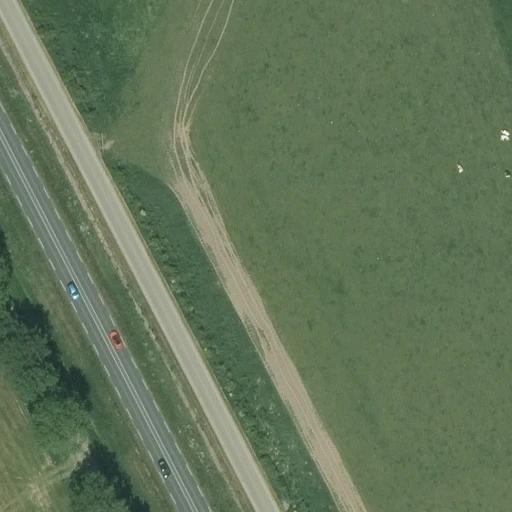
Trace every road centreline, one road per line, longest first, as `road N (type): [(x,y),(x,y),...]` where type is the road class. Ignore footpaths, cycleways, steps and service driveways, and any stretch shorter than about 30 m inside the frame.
road 1 (unclassified): [(271,511),(2,0)]
road 2 (primary): [(0,138),(192,511)]
road 3 (unclassified): [(110,511),(0,295)]
